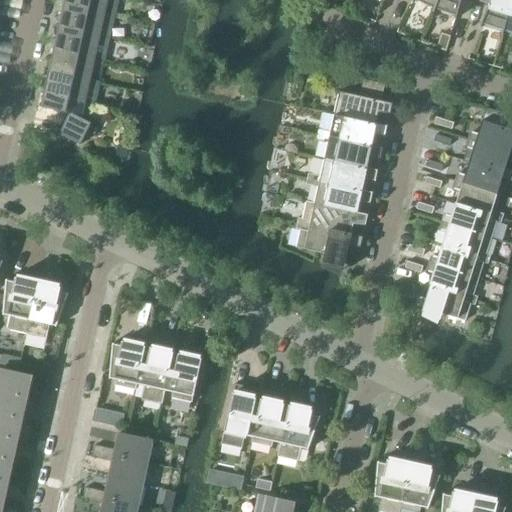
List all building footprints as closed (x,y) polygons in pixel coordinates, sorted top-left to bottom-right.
[(67,0),(67,2),(66,6),(69,6),(69,7),(102,14),(104,0),(67,0)] [(432,13),(437,0),(412,0),(411,3),(412,4),(414,0),(433,9),(432,13)] [(437,0),(432,13),(433,13),(435,10),(455,16),(454,20),(455,21),(460,0),(437,0)] [(501,36),(511,0),(486,0),(490,1),(479,29),(480,29),(482,25),(502,32),(501,36)] [(511,0),(501,36),(502,36),(503,33),(511,34),(511,0)] [(62,24),(61,28),(64,28),(64,29),(81,33),(108,39),(110,33),(112,22),(114,16),(102,14),(69,7),(69,6),(66,6),(63,18),(62,24)] [(57,46),(56,50),(59,51),(103,61),(104,61),(108,39),(81,33),(64,29),(64,28),(61,28),(60,33),(58,40),(57,46)] [(52,68),(51,72),(54,73),(89,81),(93,66),(102,66),(103,61),(59,51),(56,50),(54,63),(52,68)] [(47,91),(46,95),(49,95),(82,103),(94,105),(97,88),(99,83),(97,82),(89,81),(54,73),(51,72),(49,85),(47,91)] [(328,81),(341,84),(342,78),(329,75),(328,81)] [(338,93),(333,116),(375,125),(375,124),(377,114),(389,115),(392,105),(338,93)] [(94,105),(82,103),(49,95),(46,95),(43,109),(65,114),(69,115),(59,135),(80,145),(90,124),(82,120),(84,113),(94,115),(96,106),(94,106),(94,105)] [(471,133),(469,142),(509,154),(511,145),(511,131),(499,128),(503,113),(485,109),(477,135),(471,133)] [(318,130),(316,135),(370,147),(372,136),(384,137),(387,127),(375,124),(375,125),(333,116),(330,133),(318,130)] [(52,123),(60,127),(62,121),(55,117),(52,123)] [(433,125),(451,131),(453,124),(435,119),(433,125)] [(327,144),(323,160),(365,170),(365,169),(367,158),(379,160),(382,149),(370,147),(316,135),(315,141),(327,144)] [(435,135),(433,142),(449,147),(451,140),(435,135)] [(469,142),(462,162),(468,164),(511,177),(511,173),(504,171),(509,154),(469,142)] [(308,174),(306,180),(360,192),(360,191),(362,181),(375,182),(377,172),(365,169),(365,170),(323,160),(320,177),(308,174)] [(425,168),(441,173),(443,166),(427,161),(425,168)] [(458,174),(456,183),(496,196),(501,179),(511,182),(511,177),(468,164),(464,176),(458,174)] [(426,178),(424,184),(439,189),(442,183),(426,178)] [(317,188),(314,204),(314,205),(355,214),(355,213),(357,203),(370,204),(372,194),(360,191),(360,192),(306,180),(305,185),(317,188)] [(459,192),(455,205),(502,220),(503,216),(491,212),(496,196),(456,183),(453,191),(459,192)] [(298,219),(297,224),(350,236),(352,225),(365,226),(367,216),(355,213),(355,214),(314,205),(314,204),(306,202),(302,220),(298,219)] [(416,210),(431,215),(433,208),(418,203),(416,210)] [(445,215),(443,224),(491,239),(496,223),(500,224),(502,220),(455,205),(451,217),(445,215)] [(414,227),(430,232),(432,225),(416,220),(414,227)] [(322,264),(327,266),(325,269),(336,274),(337,271),(342,274),(342,273),(348,247),(359,250),(362,238),(350,236),(297,224),(295,230),(300,231),(296,248),(324,255),(322,264)] [(446,234),(442,246),(489,261),(490,257),(486,255),(491,239),(443,224),(440,232),(446,234)] [(424,251),(408,246),(406,252),(422,257),(424,251)] [(432,256),(430,265),(478,280),(483,264),(487,265),(489,261),(442,246),(438,258),(432,256)] [(407,262),(405,269),(420,274),(422,267),(407,262)] [(433,275),(429,288),(476,302),(477,298),(473,297),(478,280),(430,265),(427,273),(433,275)] [(6,330),(26,335),(39,274),(25,271),(24,281),(15,278),(14,283),(6,282),(6,281),(5,281),(2,316),(3,316),(9,317),(6,330)] [(39,274),(26,335),(46,339),(49,326),(55,327),(54,328),(56,328),(68,294),(67,294),(66,295),(59,293),(60,288),(50,286),(53,278),(39,274)] [(393,293),(412,299),(414,293),(395,287),(393,293)] [(425,300),(419,298),(417,307),(422,308),(421,313),(425,314),(423,317),(434,322),(436,320),(439,321),(440,318),(442,314),(465,322),(470,305),(474,307),(476,302),(429,288),(425,300)] [(115,386),(134,391),(143,352),(144,352),(147,338),(132,335),(131,344),(121,342),(120,347),(113,345),(113,344),(112,344),(109,380),(110,380),(110,379),(116,381),(115,386)] [(141,400),(161,405),(171,358),(172,358),(175,345),(160,341),(159,351),(149,348),(148,353),(144,352),(143,352),(134,391),(135,391),(136,385),(144,387),(141,400)] [(171,358),(161,405),(164,391),(172,393),(171,399),(191,403),(203,351),(188,348),(187,357),(178,355),(177,359),(172,358),(171,358)] [(0,370),(0,393),(27,400),(28,394),(29,390),(32,378),(0,370)] [(251,443),(251,444),(260,405),(259,405),(254,404),(255,399),(246,397),(249,388),(234,385),(221,445),(225,446),(241,450),(244,436),(252,438),(251,443)] [(277,457),(278,458),(288,411),(287,411),(282,410),(284,405),(274,403),(277,394),(262,391),(259,405),(260,405),(251,444),(271,448),(272,442),(280,444),(277,457)] [(0,393),(0,416),(22,421),(24,415),(25,411),(27,400),(0,393)] [(288,411),(278,458),(297,462),(300,449),(306,450),(306,451),(307,451),(319,417),(318,417),(318,418),(311,416),(312,411),(302,409),(305,400),(290,397),(287,411),(288,411)] [(0,416),(0,438),(18,442),(19,436),(20,432),(22,421),(0,416)] [(94,446),(93,452),(146,464),(151,442),(118,434),(114,451),(94,446)] [(0,438),(0,460),(13,463),(14,457),(15,453),(18,442),(0,438)] [(111,462),(108,478),(142,485),(146,464),(93,452),(91,458),(111,462)] [(377,511),(398,511),(411,456),(397,453),(397,454),(396,462),(386,460),(385,465),(378,463),(378,462),(377,462),(374,498),(375,498),(381,499),(377,511)] [(411,456),(398,511),(419,511),(420,508),(426,509),(426,510),(427,510),(439,476),(438,476),(438,477),(431,475),(432,470),(422,468),(425,459),(411,456)] [(0,460),(0,482),(8,485),(10,478),(10,474),(13,463),(0,460)] [(85,488),(83,494),(137,506),(142,485),(108,478),(105,493),(85,488)] [(0,482),(0,504),(4,505),(5,499),(6,495),(8,485),(0,482)] [(471,511),(476,488),(462,485),(461,495),(452,492),(451,497),(443,496),(444,495),(442,494),(440,511),(471,511)] [(476,488),(471,511),(503,511),(505,508),(504,508),(503,509),(496,507),(497,502),(487,500),(490,492),(476,488)] [(102,505),(100,511),(135,511),(137,506),(83,494),(82,500),(102,505)] [(259,495),(255,511),(292,511),(295,503),(259,495)]
